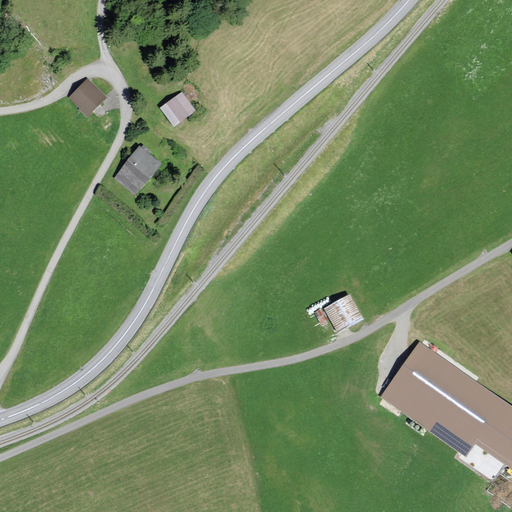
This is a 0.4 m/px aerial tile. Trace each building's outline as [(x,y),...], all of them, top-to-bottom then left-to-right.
[(87,80),(70,98),(88,115),(105,97),(87,80)] [(181,93),(162,108),(175,125),(194,110),(181,93)] [(141,148),(117,176),(135,192),(159,163),(141,148)] [(348,296),(326,308),(338,330),(360,319),(348,296)] [(511,406),(420,343),(383,397),(466,454),(477,438),(511,461),(511,406)]
